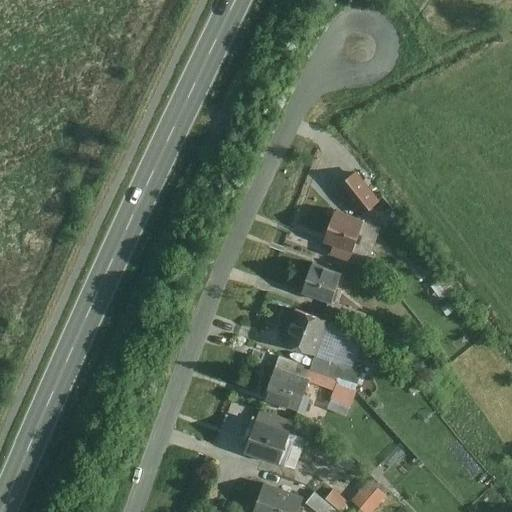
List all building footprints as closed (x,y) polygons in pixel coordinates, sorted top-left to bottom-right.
[(356,174),(336,190),(362,221),(382,204),(356,174)] [(335,217),(324,246),(352,256),(363,226),(335,217)] [(311,267),(302,298),(333,307),(331,312),(366,323),(370,312),(334,300),(342,277),(311,267)] [(296,311),(280,349),(315,362),(330,325),(296,311)] [(277,371),(264,406),(304,420),(316,386),(277,371)] [(360,394),(337,386),(328,411),(351,419),(360,394)] [(258,425),(247,459),(278,469),(290,435),(258,425)] [(306,442),(295,438),(285,469),(295,473),(306,442)] [(395,465),(387,458),(375,473),(384,480),(395,465)] [(316,479),(308,489),(324,501),(332,491),(316,479)] [(367,484),(352,503),(362,511),(374,511),(386,498),(367,484)] [(298,511),(302,500),(264,488),(256,511),(298,511)] [(344,511),(350,505),(332,491),(324,501),(338,511),(344,511)] [(333,511),(315,496),(306,505),(313,511),(333,511)]
